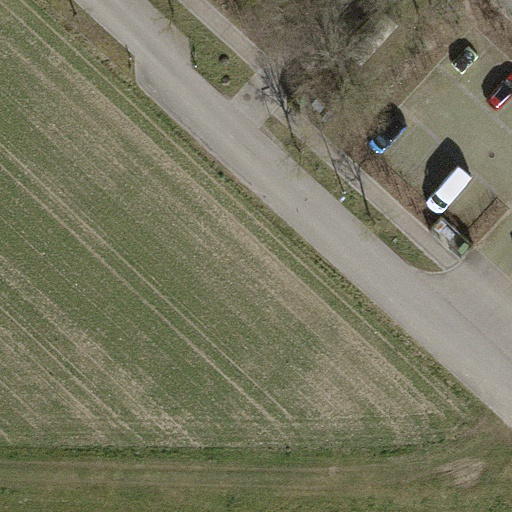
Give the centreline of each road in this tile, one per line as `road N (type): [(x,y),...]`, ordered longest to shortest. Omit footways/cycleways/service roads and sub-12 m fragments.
road 1 (residential): [(511,398),(78,0)]
road 2 (track): [(511,446),(454,480),(0,473)]
